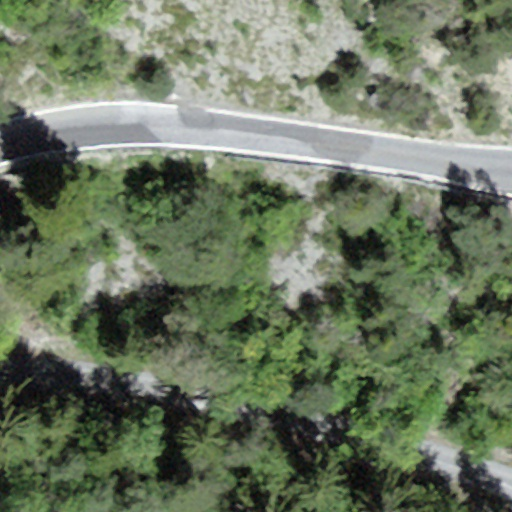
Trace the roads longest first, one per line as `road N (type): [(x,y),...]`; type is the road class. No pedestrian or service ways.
road 1 (track): [(0,372),(178,393),(337,428),(511,487)]
road 2 (unclassified): [(0,144),(105,122),(159,123),(511,171)]
